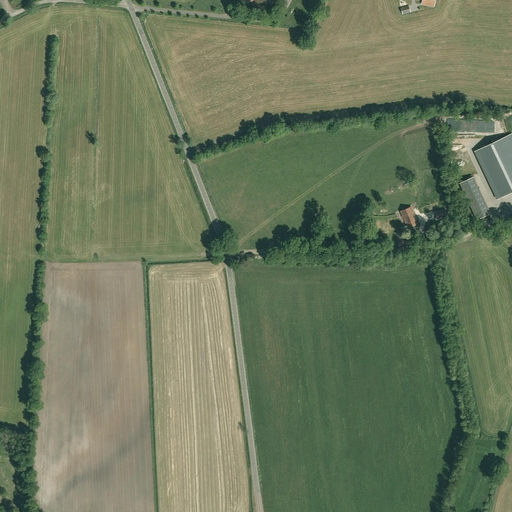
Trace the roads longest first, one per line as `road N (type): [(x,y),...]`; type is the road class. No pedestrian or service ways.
road 1 (unclassified): [(259,511),(226,254),(130,7)]
road 2 (residential): [(130,7),(260,20),(287,0)]
